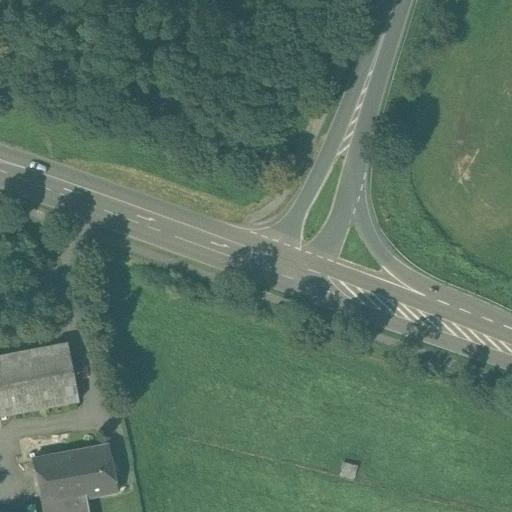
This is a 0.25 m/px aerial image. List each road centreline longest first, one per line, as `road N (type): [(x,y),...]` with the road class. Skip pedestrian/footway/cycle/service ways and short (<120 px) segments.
road 1 (primary): [(0,163),(268,261)]
road 2 (primary): [(477,335),(375,243),(345,194)]
road 3 (primary): [(359,105),(268,261)]
road 4 (primary): [(315,278),(477,335)]
